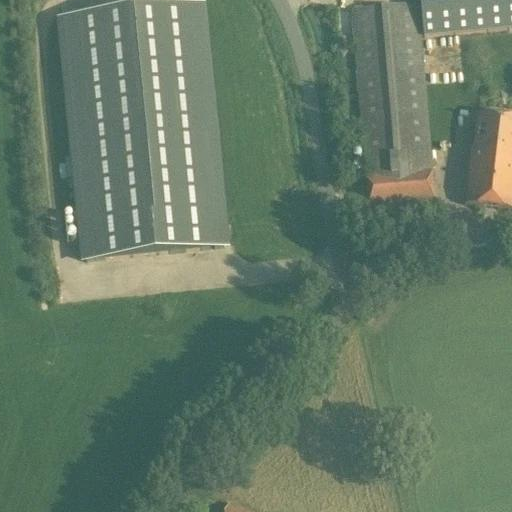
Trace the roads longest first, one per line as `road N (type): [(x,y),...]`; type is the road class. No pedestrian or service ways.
road 1 (unclassified): [(358,293),(335,251),(297,44),(274,0)]
road 2 (unclassified): [(168,511),(210,449),(358,293)]
road 3 (unclassified): [(358,293),(421,254),(511,239)]
